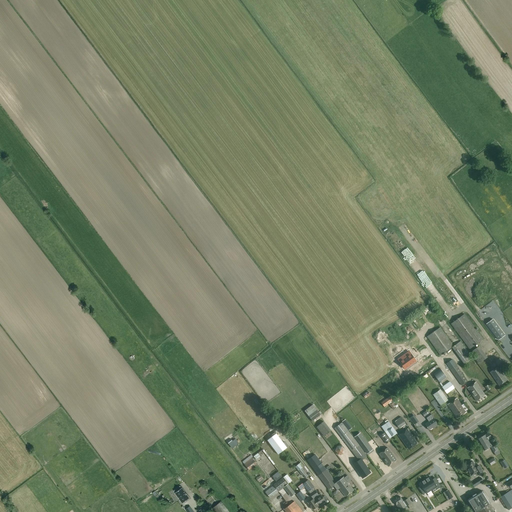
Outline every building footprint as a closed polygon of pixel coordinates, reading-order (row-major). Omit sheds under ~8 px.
[(399,227),(404,235),(409,232),(405,224),(399,227)] [(397,252),(410,270),(417,265),(404,247),(397,252)] [(427,293),(436,288),(430,279),(428,281),(423,272),(417,276),(427,293)] [(470,349),(483,339),(465,314),(451,324),(470,349)] [(493,319),(486,324),(498,340),(505,335),(493,319)] [(454,346),(440,327),(427,337),(440,356),(454,346)] [(488,357),(479,346),(470,353),(479,364),(488,357)] [(409,351),(405,353),(407,356),(401,360),(403,364),(402,364),(404,368),(414,362),(412,358),(413,357),(409,351)] [(488,359),(490,362),(498,357),(495,354),(488,359)] [(468,381),(454,361),(447,365),(461,385),(468,381)] [(499,385),(507,380),(498,367),(490,372),(499,385)] [(433,374),(439,381),(446,376),(439,368),(433,374)] [(477,401),(485,395),(476,382),(467,388),(477,401)] [(446,384),(442,387),(447,394),(455,388),(453,386),(449,389),(446,384)] [(437,392),(433,395),(440,406),(444,403),(437,392)] [(390,396),(381,402),(384,407),(389,403),(393,400),(390,396)] [(464,404),(462,405),(457,398),(448,405),(457,418),(466,412),(466,411),(468,410),(464,404)] [(425,416),(429,422),(425,424),(429,430),(438,424),(428,410),(422,413),(425,417),(425,416)] [(406,424),(401,417),(394,421),(399,428),(406,424)] [(397,433),(387,419),(384,421),(386,423),(382,426),(390,438),(397,433)] [(316,427),(326,438),(333,432),(324,421),(316,427)] [(350,449),(359,460),(353,464),(362,478),(370,473),(362,460),(369,455),(367,453),(365,454),(354,438),(350,432),(352,430),(350,428),(348,430),(342,422),(334,428),(345,443),(350,449)] [(409,449),(417,443),(407,429),(399,435),(409,449)] [(360,446),(363,450),(370,445),(366,441),(360,432),(354,437),(360,446)] [(390,440),(384,432),(380,435),(386,444),(390,440)] [(276,433),(267,440),(278,454),(287,448),(289,446),(286,442),(284,443),(276,433)] [(492,445),(489,440),(492,438),(489,433),(478,440),(485,451),(490,447),(493,445),(492,445)] [(232,448),(239,443),(236,439),(233,441),(232,440),(228,443),(232,448)] [(342,445),(337,446),(335,451),(339,455),(343,454),(345,449),(342,445)] [(495,445),(491,448),(496,455),(500,453),(495,445)] [(379,454),(388,466),(397,459),(388,447),(379,454)] [(348,475),(344,478),(344,477),(334,484),(332,481),(333,479),(319,460),(320,459),(316,453),(307,460),(318,475),(329,490),(334,486),(337,490),(342,486),(343,487),(348,483),(351,480),(348,475)] [(249,470),(257,464),(252,457),(253,457),(251,455),(242,462),(249,470)] [(508,466),(504,460),(500,463),(504,469),(508,466)] [(480,465),(476,467),(473,461),(465,466),(470,475),(476,472),(477,475),(484,471),(480,465)] [(295,467),(302,476),(303,475),(305,478),(308,476),(307,474),(309,473),(303,465),(300,466),(299,464),(295,467)] [(278,471),(272,476),(276,481),(282,476),(278,471)] [(283,477),(288,483),(292,481),(287,474),(283,477)] [(274,485),(265,492),(270,498),(284,488),(291,497),(295,493),(288,483),(288,484),(283,477),(273,484),(274,485)] [(426,479),(425,480),(431,489),(435,487),(436,490),(441,487),(436,478),(433,480),(432,479),(430,477),(428,478),(426,479)] [(477,481),(471,484),(474,487),(479,484),(482,483),(483,482),(481,478),(476,480),(477,481)] [(303,484),(305,487),(309,491),(313,487),(314,487),(308,479),(303,484)] [(422,481),(422,482),(420,483),(422,486),(422,487),(419,489),(423,494),(431,489),(425,480),(424,480),(424,481),(422,482),(422,481)] [(354,490),(348,483),(343,487),(342,486),(337,490),(339,488),(345,496),(354,490)] [(182,503),(189,498),(181,488),(180,486),(176,489),(177,491),(174,493),(182,503)] [(448,489),(444,492),(448,499),(453,497),(448,489)] [(511,489),(500,497),(508,510),(511,507),(511,489)] [(310,494),(313,499),(318,506),(327,500),(325,496),(323,497),(320,494),(319,495),(315,490),(310,494)] [(474,511),(494,511),(490,503),(482,491),(476,494),(476,493),(472,496),(473,496),(467,500),(474,511)] [(408,498),(403,501),(400,496),(393,501),(400,511),(401,510),(402,511),(406,509),(405,507),(411,503),(408,498)] [(318,506),(313,499),(308,502),(313,510),(318,506)] [(212,508),(214,511),(229,511),(221,501),(212,508)] [(284,509),(286,511),(302,511),(295,502),(284,509)]
